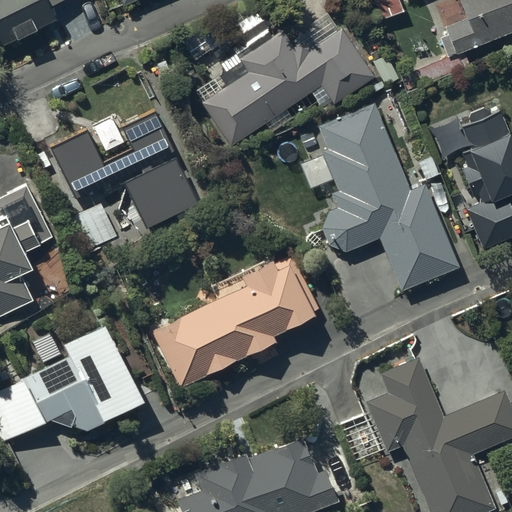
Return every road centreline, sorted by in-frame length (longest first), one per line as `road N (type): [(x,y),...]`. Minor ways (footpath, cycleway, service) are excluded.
road 1 (residential): [(67,481),(403,310),(511,264)]
road 2 (residential): [(0,94),(197,0)]
